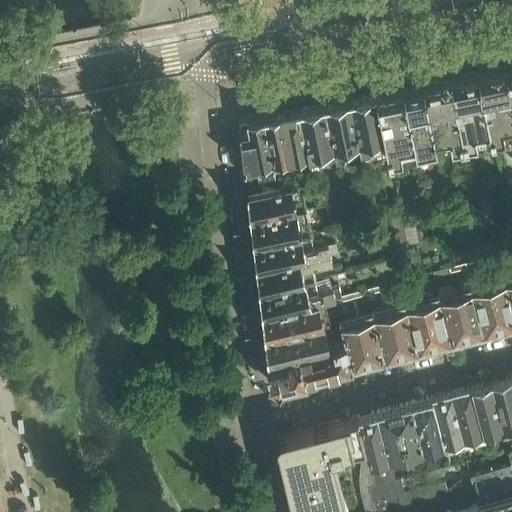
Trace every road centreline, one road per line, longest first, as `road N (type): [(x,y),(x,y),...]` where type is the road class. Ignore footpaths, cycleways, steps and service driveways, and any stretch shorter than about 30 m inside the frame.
road 1 (residential): [(245,421),(200,57)]
road 2 (residential): [(511,350),(245,421)]
road 3 (residential): [(260,44),(322,69),(511,32)]
road 4 (tertiary): [(204,32),(0,71)]
road 5 (tertiary): [(0,95),(200,57)]
